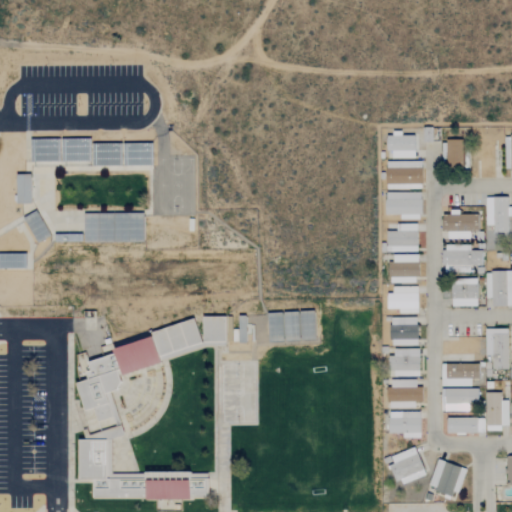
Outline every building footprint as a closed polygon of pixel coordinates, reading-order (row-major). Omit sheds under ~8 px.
[(414,159),(414,136),(400,137),(400,134),(385,134),(386,152),(392,152),(392,159),(414,159)] [(511,136),(503,136),(505,171),(511,171),(511,136)] [(35,244),(22,221),(25,220),(23,217),(23,203),(16,203),(16,173),(31,173),(30,138),(91,137),(91,142),(152,142),(153,169),(147,169),(52,170),(53,210),(144,209),(144,241),(83,242),(83,241),(54,241),(54,233),(50,233),(50,236),(37,242),(35,244)] [(461,140),(445,141),(446,166),(462,166),(461,140)] [(421,161),(385,162),(386,190),(421,189),(421,161)] [(420,220),(420,193),(385,193),(385,215),(399,215),(399,220),(420,220)] [(485,198),(485,225),(493,225),(493,233),(508,233),(509,207),(506,207),(507,198),(485,198)] [(477,214),(440,216),(441,233),(447,232),(447,240),(470,239),(469,232),(478,231),(477,214)] [(416,252),(416,225),(399,225),(399,231),(386,232),(386,253),(416,252)] [(481,251),(470,251),(470,246),(443,245),(443,273),(469,273),(469,266),(481,266),(481,251)] [(0,252),(26,252),(27,268),(0,268),(0,252)] [(417,284),(417,256),(392,256),(392,265),(388,265),(388,284),(417,284)] [(511,306),(511,271),(485,272),(486,299),(491,299),(491,307),(511,306)] [(451,307),(476,307),(476,279),(450,280),(451,307)] [(417,287),(392,288),(392,294),(386,294),(386,309),(398,309),(398,314),(417,314),(417,287)] [(88,360),(115,352),(113,347),(153,335),(152,330),(194,317),(203,316),(226,315),(239,315),(246,314),(268,313),(268,311),(314,309),(314,310),(316,343),(257,345),(213,346),(207,347),(168,359),(171,376),(170,397),(162,414),(148,429),(128,439),(139,472),(213,471),(216,470),(216,498),(192,498),(192,499),(181,499),(181,510),(156,510),(156,499),(145,499),(145,497),(93,497),(93,482),(79,482),(79,438),(81,438),(91,438),(90,433),(116,425),(113,415),(98,420),(94,407),(85,410),(76,382),(89,378),(86,371),(91,369),(88,360)] [(416,346),(416,318),(389,318),(390,346),(416,346)] [(506,329),(484,329),(485,356),(492,356),(492,370),(507,370),(506,329)] [(418,377),(418,349),(391,350),(391,377),(418,377)] [(441,363),(440,387),(470,387),(470,379),(478,379),(479,364),(441,363)] [(415,380),(388,380),(388,408),(414,408),(414,403),(422,403),(422,387),(415,387),(415,380)] [(477,389),(441,390),(441,412),(468,411),(468,405),(477,405),(477,389)] [(508,430),(508,401),(501,401),(501,393),(485,393),(486,430),(508,430)] [(419,413),(388,412),(388,434),(402,434),(402,438),(419,438),(419,413)] [(446,434),(484,433),(484,418),(446,419),(446,434)] [(425,476),(413,448),(387,458),(399,486),(425,476)] [(450,497),(451,492),(457,494),(465,470),(437,461),(427,489),(450,497)]
